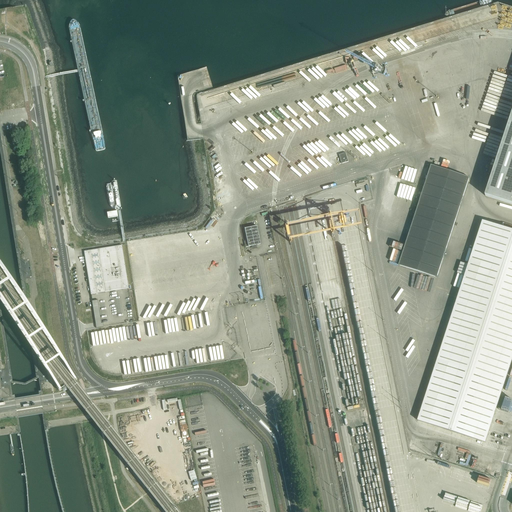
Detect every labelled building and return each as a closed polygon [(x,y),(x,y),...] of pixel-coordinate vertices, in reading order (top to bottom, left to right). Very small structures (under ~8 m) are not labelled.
[(511,114),(485,196),(511,204),(511,114)] [(342,164),(349,162),(346,154),(339,155),(342,164)] [(418,207),(399,265),(437,278),(469,178),(431,166),(421,196),(418,195),(415,206),(418,207)] [(511,230),(483,221),(441,349),(508,371),(511,360),(511,230)] [(248,247),(260,245),(256,226),(244,229),(248,247)] [(84,252),(91,295),(98,293),(128,289),(122,245),(84,252)] [(100,328),(103,327),(103,324),(101,324),(97,301),(92,301),(96,329),(100,328)] [(441,349),(418,421),(485,443),(508,371),(441,349)] [(200,477),(212,475),(203,422),(220,419),(218,407),(188,412),(200,477)] [(141,465),(133,472),(144,486),(153,479),(141,465)] [(189,511),(208,511),(193,493),(182,502),(189,511)] [(204,505),(212,501),(209,496),(201,499),(204,505)]
